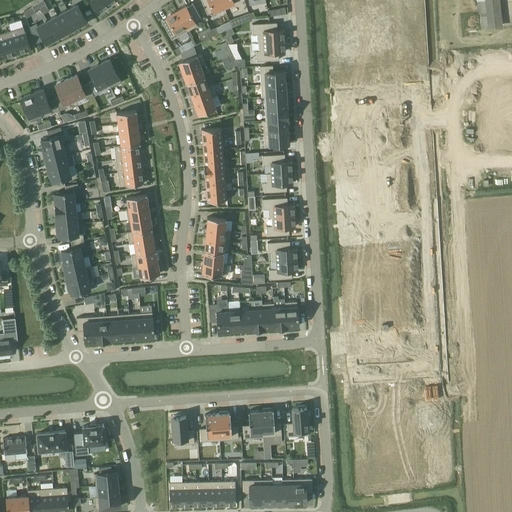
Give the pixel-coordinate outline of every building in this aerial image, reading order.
[(100,13),(108,7),(102,0),(89,0),(99,14),(100,13)] [(201,0),(208,14),(224,7),(220,0),(201,0)] [(477,0),(479,29),(501,27),(498,0),(477,0)] [(78,4),(67,10),(77,27),(86,22),(87,22),(87,21),(78,4)] [(176,11),(187,31),(197,26),(195,21),(201,18),(193,4),(187,7),(186,5),(176,11)] [(67,10),(57,15),(67,32),(77,27),(67,10)] [(162,21),(172,40),(187,31),(176,11),(166,16),(167,18),(162,21)] [(57,15),(47,21),(57,38),(67,32),(57,15)] [(36,23),(29,27),(35,43),(44,40),(46,44),(47,43),(57,38),(47,21),(37,26),(36,23)] [(277,22),(252,24),(253,34),(258,34),(259,42),(283,41),(283,29),(277,30),(277,22)] [(24,26),(10,30),(17,53),(30,50),(31,50),(24,26)] [(0,33),(0,42),(4,57),(17,53),(10,30),(0,33)] [(259,50),(256,51),(257,61),(279,59),(279,52),(284,52),(283,41),(259,42),(259,50)] [(182,73),(201,66),(205,65),(201,53),(178,61),(182,73)] [(99,64),(111,87),(121,82),(110,59),(99,64)] [(237,65),(238,67),(245,67),(244,59),(235,60),(235,61),(237,65)] [(420,60),(409,61),(410,80),(421,80),(420,60)] [(400,61),(392,62),(393,81),(401,81),(400,61)] [(409,61),(400,61),(401,81),(410,80),(409,61)] [(381,62),(370,63),(371,83),(382,82),(381,62)] [(392,62),(381,62),(382,82),(393,81),(392,62)] [(370,63),(359,64),(361,83),(371,83),(370,63)] [(88,83),(88,84),(94,96),(101,92),(100,90),(109,85),(110,87),(111,87),(99,64),(89,69),(94,80),(88,83)] [(349,64),(337,65),(339,85),(350,84),(349,64)] [(359,64),(349,64),(350,84),(361,83),(359,64)] [(273,65),(260,66),(261,85),(285,83),(285,72),(285,71),(273,72),(273,65)] [(186,84),(187,83),(205,77),(201,66),(182,73),(186,84)] [(66,80),(74,99),(85,95),(87,99),(94,96),(88,84),(82,87),(77,74),(76,75),(66,80)] [(205,77),(187,83),(190,93),(208,86),(205,77)] [(59,111),(66,108),(65,103),(74,99),(66,80),(64,80),(63,79),(57,82),(58,83),(56,84),(55,84),(60,96),(54,99),(59,111)] [(285,83),(261,85),(262,97),(264,97),(286,95),(285,83)] [(194,104),(212,97),(217,96),(213,85),(208,86),(190,93),(194,104)] [(32,93),(42,117),(40,113),(51,109),(44,89),(32,93)] [(30,121),(42,117),(32,93),(21,97),(30,121)] [(286,95),(264,97),(265,109),(287,107),(286,95)] [(212,97),(194,104),(198,114),(197,114),(197,115),(216,108),(212,97)] [(287,107),(265,109),(265,120),(265,121),(287,119),(288,120),(287,107)] [(407,108),(388,109),(388,118),(408,117),(407,108)] [(136,110),(116,113),(117,113),(118,124),(137,121),(136,111),(136,110)] [(408,117),(388,118),(389,127),(408,125),(408,117)] [(265,120),(263,120),(264,133),(288,131),(288,120),(287,119),(265,121),(265,120)] [(139,132),(137,121),(118,124),(119,134),(139,132)] [(408,125),(389,127),(390,135),(409,134),(408,125)] [(41,140),(44,150),(63,145),(65,145),(60,127),(47,131),(49,137),(41,139),(41,140)] [(201,130),(202,130),(202,140),(222,138),(221,128),(222,128),(201,129),(201,130)] [(288,131),(264,133),(264,145),(289,144),(289,143),(288,131)] [(140,142),(139,132),(119,134),(121,145),(140,142)] [(409,134),(390,135),(390,143),(409,142),(409,134)] [(222,138),(202,140),(203,150),(223,148),(222,138)] [(140,143),(140,142),(121,145),(114,146),(116,159),(140,156),(138,143),(140,143)] [(409,142),(390,143),(391,152),(410,151),(409,142)] [(63,145),(44,150),(46,160),(66,155),(63,145)] [(204,160),(223,159),(223,148),(203,150),(204,160)] [(410,151),(391,152),(391,160),(410,159),(410,151)] [(285,154),(262,155),(263,165),(271,165),(271,173),(291,172),(291,161),(286,161),(285,161),(285,155),(285,154)] [(66,155),(46,160),(49,171),(68,166),(66,155)] [(141,170),(140,156),(116,159),(118,173),(141,170)] [(204,165),(204,170),(224,169),(223,159),(204,160),(204,165)] [(410,159),(391,160),(392,169),(411,167),(410,159)] [(68,166),(49,171),(52,181),(52,182),(71,177),(68,166)] [(411,167),(392,169),(392,177),(411,176),(411,167)] [(224,169),(204,170),(204,176),(205,176),(205,181),(225,179),(224,169)] [(143,183),(141,170),(118,173),(119,186),(143,183)] [(267,182),(264,182),(264,192),(287,191),(287,189),(286,184),(287,184),(292,183),(291,172),(271,173),(267,173),(267,182)] [(411,176),(392,177),(393,185),(412,184),(411,176)] [(225,179),(205,181),(206,191),(226,189),(225,179)] [(66,192),(54,193),(54,194),(55,204),(75,202),(74,192),(79,191),(78,183),(65,184),(66,192)] [(412,184),(393,185),(393,194),(412,193),(412,184)] [(226,189),(206,191),(207,201),(206,201),(227,200),(227,199),(226,189)] [(412,193),(393,194),(394,202),(413,201),(412,193)] [(146,194),(126,197),(128,209),(148,206),(146,194)] [(287,197),(262,199),(263,209),(269,209),(269,218),(272,217),(294,216),(293,204),(289,205),(287,205),(287,199),(287,197)] [(413,201),(394,202),(394,211),(413,210),(413,201)] [(75,202),(55,204),(56,214),(76,212),(75,202)] [(128,209),(126,209),(128,221),(130,220),(150,217),(148,206),(128,209)] [(76,212),(56,214),(56,215),(57,215),(58,225),(77,223),(76,212)] [(272,225),(266,226),(267,236),(289,234),(289,233),(289,227),(290,227),(294,227),(294,216),(272,217),(272,225)] [(150,217),(130,220),(132,231),(152,228),(150,217)] [(207,217),(206,229),(225,230),(226,218),(207,217)] [(77,223),(58,225),(59,236),(59,237),(70,236),(71,242),(84,240),(83,234),(78,234),(77,223)] [(132,231),(128,232),(129,243),(134,243),(153,239),(152,229),(152,228),(132,231)] [(230,231),(225,230),(206,229),(205,240),(224,242),(229,242),(230,231)] [(129,243),(128,244),(130,255),(131,255),(136,254),(156,250),(155,250),(153,239),(134,243),(129,243)] [(73,248),(61,251),(64,262),(83,257),(81,247),(85,246),(84,240),(71,242),(73,248)] [(204,250),(223,252),(224,242),(205,240),(204,250)] [(290,241),(268,242),(268,252),(271,252),(272,261),(277,261),(277,260),(296,259),(296,248),(291,248),(290,248),(290,242),(290,241)] [(428,243),(417,244),(418,264),(429,263),(428,243)] [(417,244),(406,245),(407,264),(418,264),(417,244)] [(395,245),(384,246),(386,266),(396,265),(395,245)] [(406,245),(395,245),(396,265),(407,264),(406,245)] [(384,246),(374,247),(375,266),(386,266),(384,246)] [(363,247),(352,248),(353,268),(364,267),(363,247)] [(374,247),(363,247),(364,267),(375,266),(374,247)] [(136,254),(131,255),(133,266),(138,265),(158,262),(156,250),(136,254)] [(222,263),(223,252),(204,250),(203,261),(222,263)] [(251,259),(251,255),(244,254),(243,266),(247,266),(252,266),(251,259)] [(83,257),(64,262),(66,272),(90,267),(90,266),(85,267),(83,257)] [(270,269),(269,269),(270,279),(292,278),(292,277),(291,271),(292,271),(297,270),(296,259),(277,260),(277,261),(277,269),(270,269)] [(227,264),(222,263),(203,261),(202,274),(226,276),(227,264)] [(158,262),(138,265),(140,277),(160,273),(158,262)] [(243,266),(241,284),(249,285),(253,285),(253,284),(252,275),(252,272),(252,266),(247,266),(243,266)] [(90,267),(66,272),(69,283),(93,278),(90,267)] [(264,274),(254,275),(254,283),(264,282),(264,274)] [(93,278),(69,283),(71,293),(71,294),(91,290),(88,279),(93,278)] [(12,298),(4,298),(5,307),(12,306),(12,298)] [(287,326),(298,325),(298,326),(299,326),(297,301),(284,302),(285,304),(287,326)] [(262,304),(262,306),(264,328),(275,327),(274,305),(274,303),(262,304)] [(285,304),(274,305),(275,327),(275,328),(287,327),(287,326),(285,304)] [(217,307),(209,307),(210,322),(217,322),(218,332),(219,331),(230,330),(228,311),(228,308),(228,306),(217,307)] [(251,309),(253,329),(265,329),(264,328),(262,306),(250,307),(251,309)] [(421,307),(410,308),(411,328),(422,327),(421,307)] [(432,307),(421,307),(422,327),(433,326),(432,307)] [(228,311),(230,330),(241,330),(240,310),(240,308),(228,308),(228,311)] [(410,308),(399,309),(400,328),(411,328),(410,308)] [(252,329),(253,329),(251,309),(240,310),(241,330),(252,329)] [(388,309),(378,310),(379,330),(390,329),(388,309)] [(399,309),(388,309),(390,329),(400,328),(399,309)] [(378,310),(367,311),(368,330),(379,330),(378,310)] [(367,311),(355,311),(357,331),(368,330),(367,311)] [(140,313),(142,337),(153,336),(153,337),(154,337),(152,312),(141,313),(140,313)] [(131,338),(142,337),(140,313),(129,314),(131,338)] [(108,340),(109,340),(119,339),(118,314),(106,315),(108,340)] [(118,314),(119,339),(131,338),(129,314),(118,314)] [(106,315),(95,316),(97,341),(96,341),(109,340),(108,340),(106,315)] [(95,316),(83,317),(84,330),(85,342),(86,341),(96,341),(97,341),(95,316)] [(15,317),(2,318),(4,332),(0,332),(0,353),(11,352),(10,341),(18,340),(15,317)] [(434,385),(421,386),(423,408),(434,408),(435,413),(441,412),(441,400),(435,400),(434,385)] [(410,402),(403,402),(404,414),(411,414),(411,409),(423,408),(421,386),(409,387),(410,402)] [(384,388),(371,389),(373,412),(384,411),(385,416),(392,415),(391,403),(385,403),(384,388)] [(360,405),(353,405),(354,418),(361,417),(361,412),(373,412),(371,389),(359,390),(360,405)] [(293,423),(287,423),(288,436),(309,435),(308,422),(309,421),(309,414),(307,414),(306,407),(305,407),(305,406),(298,406),(298,408),(292,408),(293,423)] [(263,410),(261,410),(263,437),(281,435),(281,422),(274,423),(273,409),(272,409),(272,410),(271,410),(271,408),(263,409),(263,410)] [(249,425),(243,425),(244,438),(263,437),(261,410),(249,411),(248,411),(249,425)] [(220,414),(218,414),(219,440),(238,439),(237,426),(231,426),(230,412),(229,412),(229,413),(228,413),(228,411),(219,412),(220,414)] [(206,428),(200,428),(201,441),(219,440),(218,414),(206,415),(206,414),(205,414),(206,428)] [(172,424),(171,424),(171,432),(173,432),(174,445),(194,443),(193,430),(187,431),(186,416),(181,416),(180,415),(173,415),(174,417),(172,417),(172,424)] [(83,432),(73,433),(75,455),(89,454),(88,444),(105,442),(104,424),(83,426),(83,432)] [(65,456),(66,466),(74,465),(73,451),(66,452),(66,448),(67,448),(65,431),(37,433),(39,451),(59,449),(60,457),(65,456)] [(26,436),(3,438),(4,454),(5,454),(6,460),(15,459),(15,453),(27,452),(26,436)] [(35,455),(27,456),(28,470),(36,469),(35,464),(35,455)] [(414,458),(406,459),(407,471),(412,471),(413,477),(435,476),(435,462),(414,463),(414,458)] [(388,465),(367,466),(368,480),(391,479),(390,472),(396,472),(395,459),(388,460),(388,465)] [(100,473),(95,473),(96,485),(118,483),(117,471),(112,472),(111,466),(99,467),(100,473)] [(93,476),(93,468),(76,468),(76,477),(93,476)] [(312,478),(293,479),(294,503),(305,503),(306,503),(306,491),(312,491),(312,478)] [(261,479),(243,480),(243,493),(249,493),(250,504),(262,504),(261,479)] [(272,479),(261,479),(262,504),(272,504),(272,484),(272,479)] [(293,479),(282,479),(282,484),(283,484),(283,504),(294,503),(293,479)] [(235,480),(222,481),(222,505),(236,504),(235,480)] [(196,481),(182,482),(183,506),(184,505),(184,506),(190,506),(190,505),(196,505),(196,481)] [(209,481),(196,481),(196,505),(209,505),(209,481)] [(222,481),(209,481),(209,505),(222,505),(222,481)] [(182,482),(169,482),(170,506),(183,506),(182,482)] [(118,483),(96,485),(97,496),(97,497),(119,494),(118,483)] [(272,484),(272,504),(283,504),(283,484),(282,484),(272,484)] [(44,511),(50,511),(57,511),(55,487),(42,488),(44,511)] [(55,487),(57,511),(69,511),(67,487),(55,487)] [(30,494),(31,511),(44,511),(42,488),(27,490),(28,495),(30,494)] [(31,511),(30,494),(28,495),(18,495),(19,511),(31,511)] [(97,497),(97,496),(94,496),(95,509),(121,506),(119,494),(97,497)] [(7,511),(19,511),(18,495),(6,496),(7,511)]
